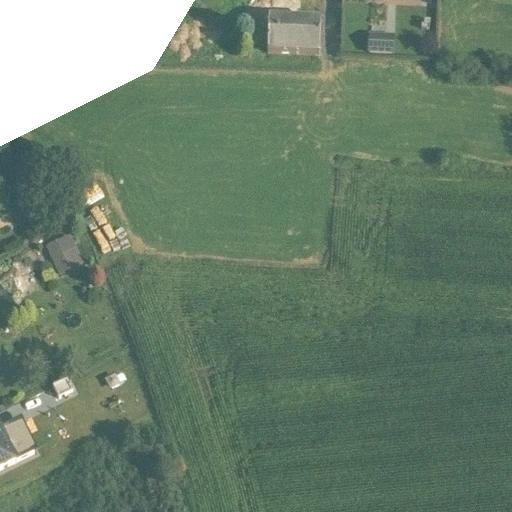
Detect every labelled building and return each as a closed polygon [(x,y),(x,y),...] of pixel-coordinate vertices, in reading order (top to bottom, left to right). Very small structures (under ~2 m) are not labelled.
[(319,26),(268,21),(267,57),(318,58),(319,26)] [(369,37),(368,55),(394,55),(394,37),(369,37)] [(0,176),(0,182),(6,192),(20,184),(19,182),(26,177),(19,166),(0,176)] [(45,241),(55,275),(82,267),(72,233),(45,241)] [(41,458),(114,424),(97,387),(24,421),(41,458)] [(20,423),(0,432),(0,471),(35,455),(20,423)]
